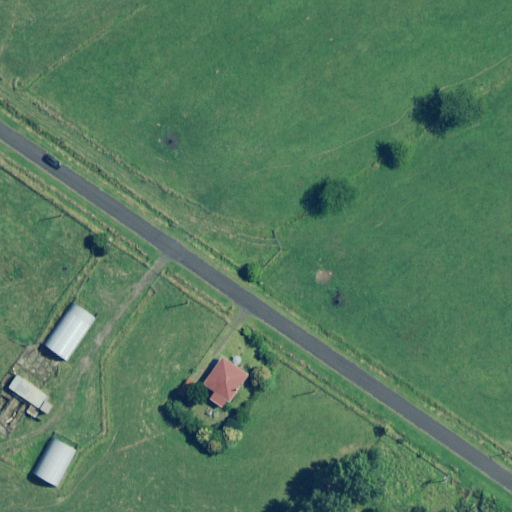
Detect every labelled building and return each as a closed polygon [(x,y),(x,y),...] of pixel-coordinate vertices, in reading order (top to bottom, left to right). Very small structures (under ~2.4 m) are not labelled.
[(94,318),(73,304),(45,346),(66,360),(94,318)] [(248,377),(223,359),(204,385),(215,393),(210,400),(222,409),(227,402),(229,403),(248,377)] [(55,403),(17,377),(9,389),(32,404),(26,412),(35,418),(41,410),(47,415),(55,403)] [(200,383),(190,377),(179,394),(189,401),(200,383)] [(74,451),(53,440),(34,475),(55,486),(74,451)]
